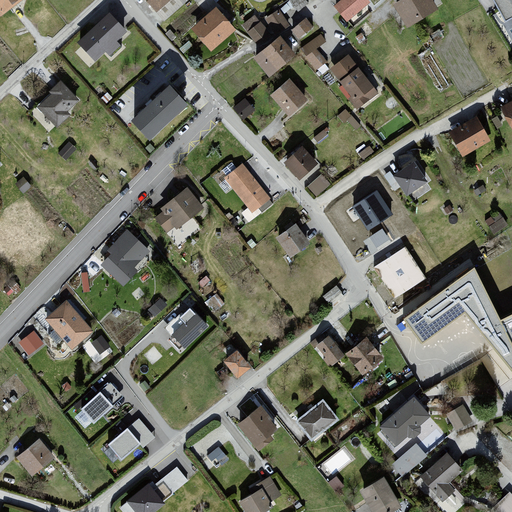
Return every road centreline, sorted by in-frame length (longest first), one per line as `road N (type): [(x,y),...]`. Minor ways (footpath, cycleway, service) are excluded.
road 1 (residential): [(90,511),(360,291)]
road 2 (residential): [(215,108),(0,333)]
road 3 (residential): [(360,291),(316,214),(215,108)]
road 4 (residential): [(215,108),(126,0)]
road 5 (residential): [(103,0),(0,93)]
